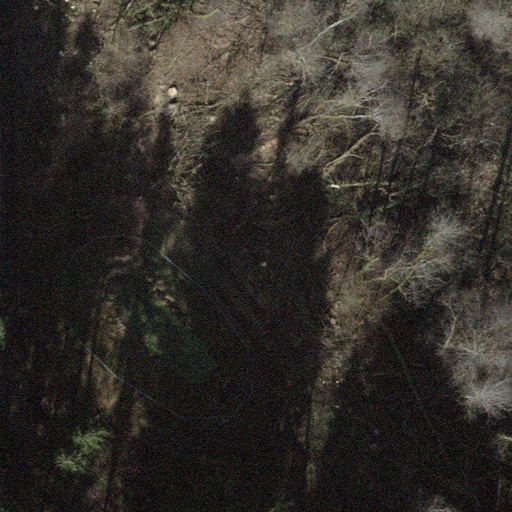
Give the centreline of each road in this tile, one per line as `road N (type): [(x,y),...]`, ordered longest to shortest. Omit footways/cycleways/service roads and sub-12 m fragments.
road 1 (track): [(232,449),(277,376),(223,270),(139,224),(79,230),(4,275)]
road 2 (track): [(111,511),(27,428),(8,361),(0,101)]
road 3 (track): [(4,275),(166,433),(328,473),(367,511)]
